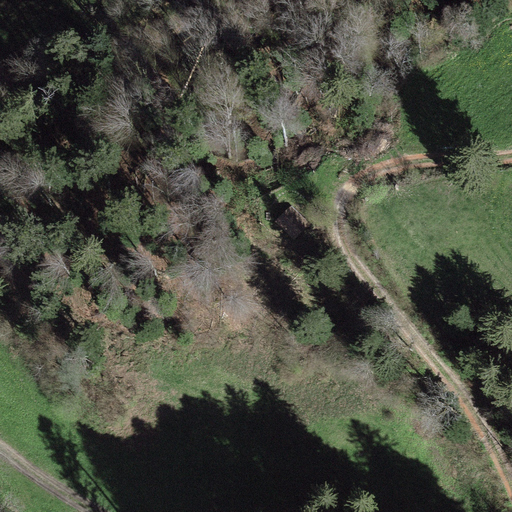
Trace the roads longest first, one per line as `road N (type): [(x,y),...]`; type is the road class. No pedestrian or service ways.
road 1 (track): [(511,158),(399,164),(364,184),(353,220),(356,241),(511,480)]
road 2 (track): [(434,163),(264,57),(0,120)]
road 3 (track): [(99,511),(0,444)]
